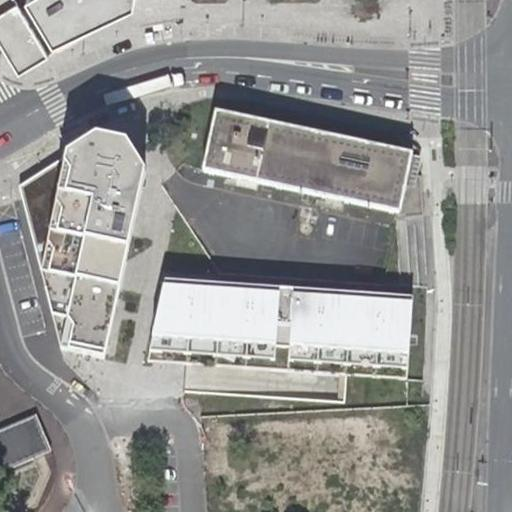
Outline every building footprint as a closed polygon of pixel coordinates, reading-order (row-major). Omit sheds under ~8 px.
[(0,0),(0,41),(19,72),(135,3),(135,0),(0,0)] [(416,156),(218,114),(205,175),(404,218),(416,156)] [(95,142),(19,192),(60,353),(105,362),(143,179),(125,147),(95,142)] [(410,299),(163,285),(146,364),(406,380),(410,299)] [(0,431),(0,511),(16,511),(0,474),(0,473),(51,451),(36,416),(0,431)]
